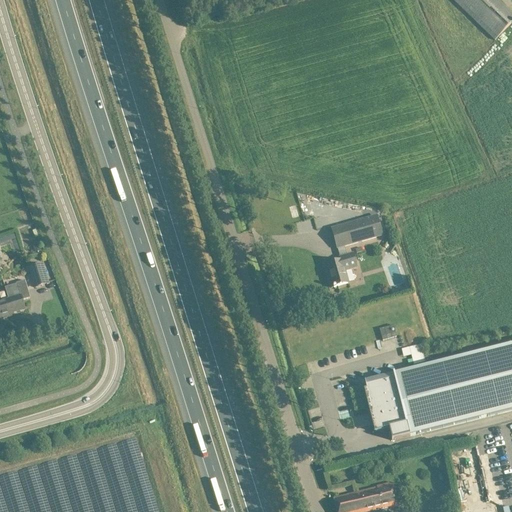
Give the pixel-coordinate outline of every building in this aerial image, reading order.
[(452,0),(494,40),(511,22),(511,14),(497,0),(452,0)] [(337,250),(383,236),(377,215),(331,229),(337,250)] [(337,287),(336,287),(348,283),(344,270),(357,267),(353,255),(340,258),(341,261),(328,265),(332,279),(329,280),(331,288),(334,287),(334,288),(337,287)] [(49,284),(43,265),(30,269),(35,288),(49,284)] [(7,306),(10,314),(25,309),(23,300),(30,298),(25,280),(16,283),(17,284),(5,288),(9,299),(11,299),(13,305),(7,306)] [(11,299),(9,299),(0,302),(0,319),(8,317),(7,315),(10,314),(7,306),(13,305),(11,299)] [(412,355),(414,365),(426,362),(422,344),(414,346),(411,331),(399,334),(404,357),(412,355)] [(375,433),(381,431),(389,429),(392,441),(410,436),(511,410),(511,344),(365,382),(367,390),(364,390),(375,433)] [(336,511),(366,511),(397,504),(392,483),(377,487),(377,488),(334,499),(336,511)]
